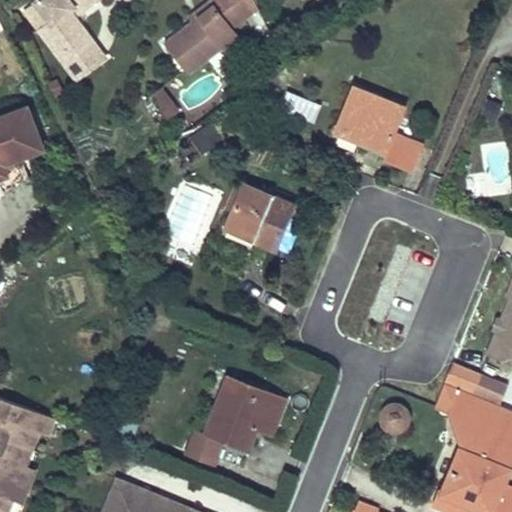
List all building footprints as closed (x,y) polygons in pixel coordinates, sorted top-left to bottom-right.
[(83,0),(37,0),(35,2),(51,23),(39,32),(75,79),(104,58),(69,12),(76,6),(83,0)] [(83,0),(76,6),(80,12),(94,0),(83,0)] [(233,27),(246,16),(259,6),(255,0),(209,0),(213,4),(191,21),(164,42),(189,74),(239,34),(233,27)] [(209,0),(207,0),(187,17),(191,21),(213,4),(209,0)] [(403,107),(353,87),(336,129),(364,141),(364,144),(385,152),(383,158),(410,169),(419,145),(392,134),(403,107)] [(162,112),(173,104),(161,88),(150,96),(162,112)] [(162,112),(168,120),(180,112),(173,104),(162,112)] [(0,116),(0,176),(4,174),(0,163),(0,162),(18,156),(39,147),(25,108),(0,116)] [(0,163),(4,174),(0,176),(0,189),(27,179),(18,156),(0,162),(0,163)] [(202,246),(215,193),(182,185),(169,238),(202,246)] [(259,243),(279,199),(243,185),(226,226),(255,237),(253,242),(259,243)] [(292,204),(279,199),(259,243),(274,249),(292,204)] [(511,283),(507,295),(511,297),(488,353),(511,363),(511,283)] [(221,439),(224,432),(248,441),(253,428),(266,432),(279,400),(226,379),(205,432),(221,439)] [(511,460),(511,410),(444,383),(435,405),(435,407),(451,414),(460,447),(442,492),(437,490),(431,507),(443,511),(469,511),(471,508),(482,511),(491,511),(503,484),(511,460)] [(0,511),(6,511),(12,496),(17,481),(23,465),(29,447),(36,428),(41,413),(2,399),(0,405),(0,511)] [(53,417),(41,413),(36,428),(48,432),(53,417)] [(248,441),(224,432),(221,439),(245,448),(248,441)] [(35,469),(23,465),(17,481),(30,486),(35,469)] [(199,511),(114,479),(109,493),(155,511),(199,511)] [(30,486),(17,481),(12,496),(24,501),(30,486)] [(511,511),(511,510),(511,487),(503,484),(491,511),(511,511)] [(155,511),(109,493),(101,511),(155,511)]
